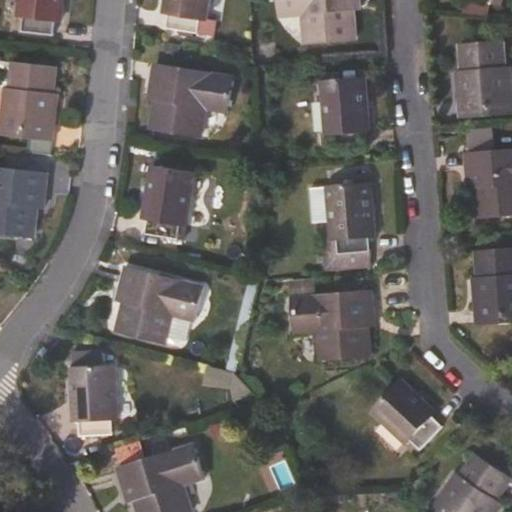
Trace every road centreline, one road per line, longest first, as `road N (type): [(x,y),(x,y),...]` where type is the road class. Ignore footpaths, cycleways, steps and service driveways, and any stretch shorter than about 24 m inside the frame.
road 1 (residential): [(0,363),(86,231),(96,197),(112,0)]
road 2 (residential): [(83,511),(0,386)]
